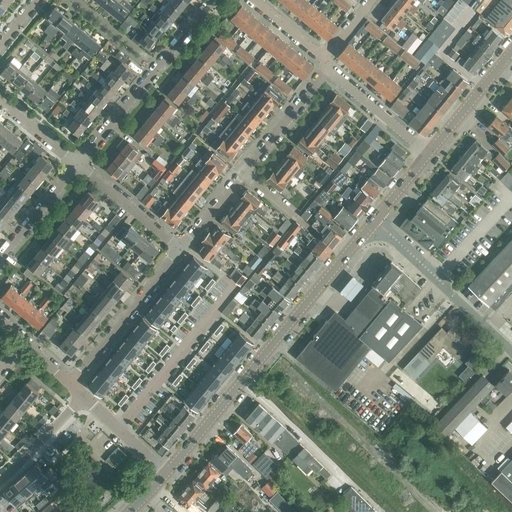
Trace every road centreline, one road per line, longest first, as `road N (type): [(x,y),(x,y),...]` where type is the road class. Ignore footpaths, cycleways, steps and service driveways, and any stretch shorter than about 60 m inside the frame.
road 1 (tertiary): [(166,474),(371,222)]
road 2 (residential): [(181,251),(325,64)]
road 3 (residential): [(77,165),(213,0)]
road 4 (residential): [(71,384),(181,251)]
road 5 (unclassified): [(480,319),(371,222)]
road 6 (unknown): [(239,383),(339,478)]
road 7 (residential): [(428,153),(325,64)]
road 8 (residential): [(181,251),(77,165)]
road 9 (tertiary): [(428,153),(511,51)]
road 10 (unknown): [(452,294),(392,369),(366,386)]
road 11 (residential): [(0,259),(77,165)]
